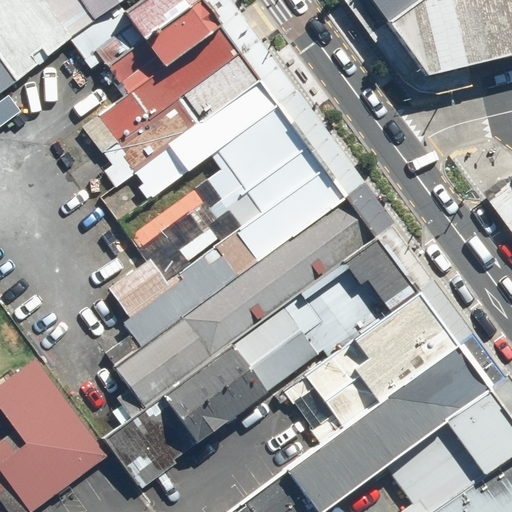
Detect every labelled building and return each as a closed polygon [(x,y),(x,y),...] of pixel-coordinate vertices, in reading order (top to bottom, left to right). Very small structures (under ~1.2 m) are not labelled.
[(0,0),(0,66),(13,85),(70,39),(42,0),(0,0)] [(74,0),(92,24),(124,0),(74,0)] [(158,72),(221,26),(201,0),(138,0),(117,16),(158,72)] [(511,0),(367,0),(419,75),(511,54),(511,0)] [(138,207),(278,105),(221,26),(158,72),(81,128),(138,207)] [(0,93),(13,85),(0,66),(0,93)] [(215,215),(309,147),(278,105),(185,173),(215,215)] [(141,345),(345,197),(309,147),(104,295),(141,345)] [(176,221),(158,196),(116,227),(133,251),(176,221)] [(141,410),(376,240),(345,197),(110,367),(141,410)] [(280,388),(414,291),(376,240),(157,398),(194,450),(280,388)] [(319,441),(453,345),(414,291),(280,388),(319,441)] [(320,511),(487,392),(453,345),(221,511),(320,511)] [(29,511),(104,455),(29,358),(0,380),(0,416),(21,443),(0,459),(0,480),(24,511),(29,511)] [(417,511),(433,511),(511,455),(511,425),(487,392),(384,466),(417,511)] [(511,511),(511,455),(433,511),(511,511)]
